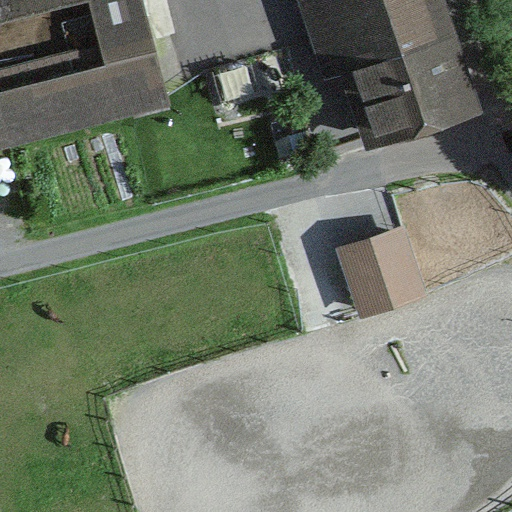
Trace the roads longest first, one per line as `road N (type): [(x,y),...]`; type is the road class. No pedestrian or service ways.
road 1 (track): [(0,271),(389,173)]
road 2 (residential): [(511,176),(498,156),(389,173)]
